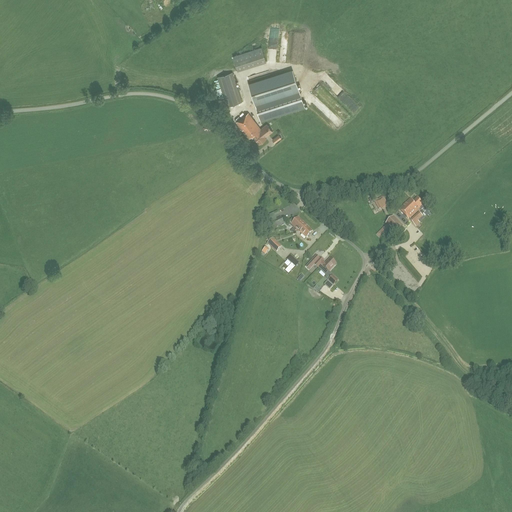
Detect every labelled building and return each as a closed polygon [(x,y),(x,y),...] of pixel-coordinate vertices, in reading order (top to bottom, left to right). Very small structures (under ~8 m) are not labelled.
[(235,52),(239,71),(268,63),(265,50),(262,50),(261,45),(235,52)] [(249,84),(261,122),(305,108),(293,70),(249,84)] [(227,107),(229,106),(242,102),(233,72),(218,77),(227,107)] [(333,77),(327,83),(353,111),(360,105),(333,77)] [(236,122),(249,138),(253,135),(259,144),(266,138),(265,137),(273,131),(267,124),(261,129),(248,113),(236,122)] [(331,121),(340,128),(344,122),(335,116),(331,121)] [(379,210),(386,206),(388,204),(383,196),(377,200),(374,202),(379,210)] [(419,208),(423,204),(417,198),(413,202),(410,199),(400,209),(409,218),(419,208)] [(281,217),(269,223),(272,230),(284,223),(281,217)] [(298,217),(294,221),(294,220),(295,219),(293,217),(289,222),(291,224),(293,221),(293,222),(291,224),(290,223),(291,225),(291,226),(293,227),(294,227),(291,231),(293,233),(296,229),(300,225),(301,226),(304,223),(298,217)] [(377,234),(382,239),(383,241),(390,235),(389,234),(392,231),(398,237),(406,229),(394,217),(386,224),(386,225),(379,233),(377,234)] [(307,225),(304,223),(301,226),(300,225),(296,229),(300,233),(300,232),(306,238),(312,231),(306,226),(307,225)] [(276,252),(281,247),(272,238),(267,244),(276,252)] [(339,248),(337,246),(342,242),(339,239),(335,243),(337,244),(331,249),(334,252),(339,248)] [(316,255),(306,267),(309,270),(314,264),(318,268),(318,267),(319,267),(326,274),(328,271),(329,272),(336,264),(330,258),(325,264),(323,262),(324,261),(321,258),(320,259),(316,255)] [(285,271),(288,274),(299,263),(291,256),(288,260),(292,263),(285,271)] [(334,285),(338,280),(333,275),(329,280),(334,285)]
